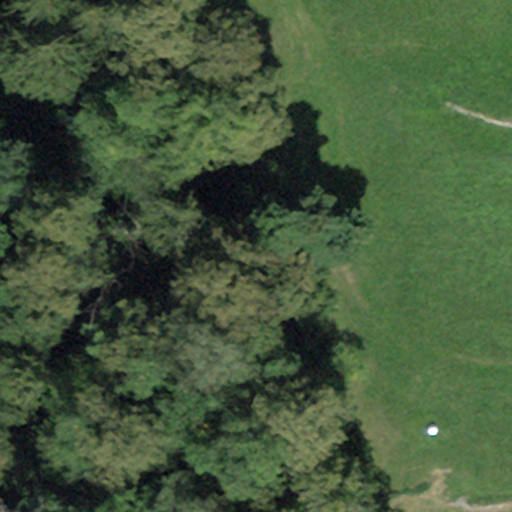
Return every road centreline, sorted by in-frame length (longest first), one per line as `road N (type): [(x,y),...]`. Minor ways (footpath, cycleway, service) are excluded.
road 1 (track): [(282,0),(374,293),(399,332),(434,358),(511,369)]
road 2 (track): [(306,71),(491,55),(511,32)]
road 3 (track): [(306,71),(267,72),(209,0)]
